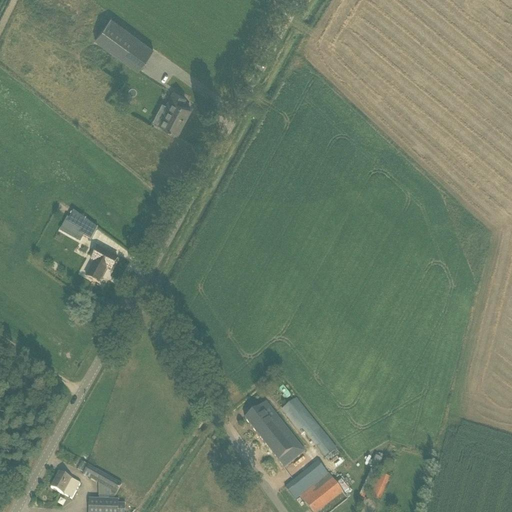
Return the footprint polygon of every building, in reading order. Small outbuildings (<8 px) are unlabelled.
[(153,49),(111,19),(111,18),(95,40),(137,71),(153,49)] [(161,124),(177,133),(190,109),(182,105),(185,99),(173,92),(166,105),(170,107),(161,124)] [(97,229),(74,212),(67,224),(82,232),(80,236),(90,241),(90,242),(91,242),(98,229),(97,229)] [(94,263),(86,277),(99,284),(107,270),(110,272),(118,259),(98,249),(91,262),(94,263)] [(83,267),(79,274),(84,277),(88,269),(83,267)] [(336,450),(296,400),(282,410),(299,431),(302,429),(326,458),(336,450)] [(245,419),(284,468),(305,452),(276,415),(269,421),(259,408),(245,419)] [(318,462),(285,488),(295,500),(299,497),(311,511),(331,511),(347,499),(318,462)] [(88,466),(87,467),(83,475),(117,494),(122,485),(88,466)] [(72,479),(59,473),(51,488),(63,495),(72,500),(80,484),(71,479),(72,479)] [(369,497),(379,502),(383,503),(388,491),(384,489),(389,478),(380,473),(369,497)] [(89,499),(88,511),(124,511),(125,504),(118,504),(118,500),(89,499)]
